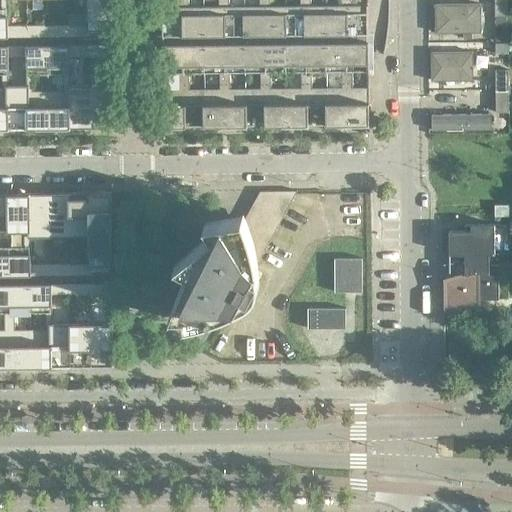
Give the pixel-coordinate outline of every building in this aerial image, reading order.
[(109,24),(108,0),(0,0),(0,37),(89,36),(89,24),(109,24)] [(368,33),(367,0),(161,0),(162,5),(162,36),(368,33)] [(507,16),(506,0),(494,0),(495,16),(507,16)] [(480,2),(435,3),(435,32),(463,31),(463,37),(472,37),(472,31),(481,31),(480,2)] [(369,124),(368,53),(368,41),(162,44),(163,126),(176,126),(176,128),(178,128),(178,126),(193,126),(193,128),(195,128),(195,126),(214,126),(214,127),(216,127),(216,125),(232,125),(232,127),(234,127),(234,125),(254,125),(254,127),(257,127),(257,125),(275,125),(275,127),(277,127),(277,125),(293,125),(293,126),(295,126),(295,125),(316,124),(316,126),(318,126),(318,124),(336,124),(336,126),(338,126),(338,124),(354,124),(354,126),(356,126),(356,124),(369,124)] [(110,127),(110,84),(109,44),(0,45),(0,127),(19,128),(19,129),(21,129),(21,128),(37,127),(37,129),(39,129),(39,127),(57,127),(57,129),(60,129),(60,127),(80,127),(80,129),(82,129),(82,127),(95,127),(95,129),(98,129),(98,127),(110,127)] [(473,80),(473,50),(431,50),(431,80),(473,80)] [(508,112),(507,68),(495,68),(496,112),(508,112)] [(491,129),(491,114),(431,114),(431,129),(491,129)] [(112,263),(111,224),(111,192),(98,192),(98,190),(96,190),(96,192),(90,192),(90,191),(89,191),(89,192),(78,192),(78,190),(76,190),(76,192),(63,192),(63,190),(60,191),(60,192),(37,193),(37,191),(35,191),(35,193),(22,193),(22,191),(20,191),(20,193),(0,192),(0,275),(91,275),(91,263),(112,263)] [(257,263),(297,190),(296,190),(260,190),(245,218),(243,214),(242,214),(243,216),(219,219),(222,225),(187,253),(192,256),(176,299),(182,299),(185,322),(184,322),(184,323),(190,322),(196,320),(205,318),(211,316),(225,323),(233,308),(237,306),(241,304),(246,301),(250,298),(252,297),(253,295),(255,293),(256,291),(257,287),(258,285),(259,282),(259,279),(259,273),(258,269),(257,263)] [(508,216),(508,204),(494,204),(494,216),(508,216)] [(499,298),(498,263),(489,264),(489,253),(494,253),(494,224),(464,224),(464,230),(449,230),(449,277),(445,278),(445,313),(447,312),(478,303),(478,298),(499,298)] [(362,291),(362,258),(334,258),(334,291),(362,291)] [(113,365),(112,283),(0,283),(0,368),(1,368),(1,366),(21,366),(21,368),(24,368),(24,366),(39,366),(39,368),(41,368),(41,366),(60,366),(60,367),(62,367),(62,366),(83,365),(83,367),(85,367),(85,365),(98,365),(98,367),(100,367),(100,365),(113,365)] [(346,328),(346,307),(308,308),(308,328),(346,328)]
